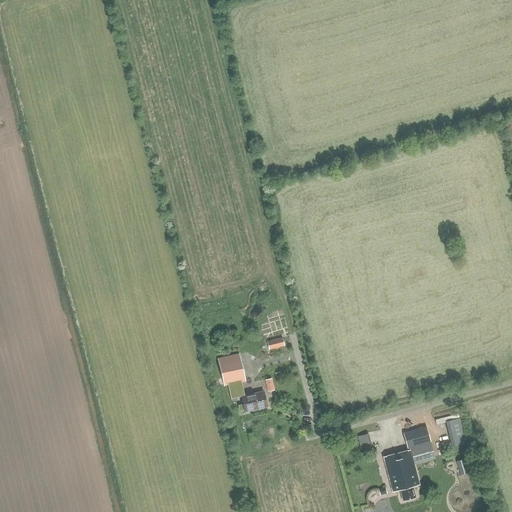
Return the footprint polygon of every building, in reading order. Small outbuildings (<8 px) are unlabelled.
[(268,349),(284,346),(282,337),(266,341),(268,349)] [(265,380),(268,392),(274,390),(271,378),(265,380)] [(242,404),(238,405),(239,412),(243,411),(265,407),(262,391),(240,396),(242,404)] [(439,424),(454,421),(453,414),(437,418),(439,424)] [(403,433),(407,449),(410,448),(430,442),(426,426),(403,433)] [(363,449),(372,446),(369,433),(360,435),(363,449)] [(410,450),(414,465),(435,459),(430,442),(410,448),(410,450)] [(383,458),(392,493),(399,491),(402,501),(415,498),(413,487),(419,486),(410,450),(383,458)] [(464,460),(456,462),(460,475),(468,473),(464,460)]
